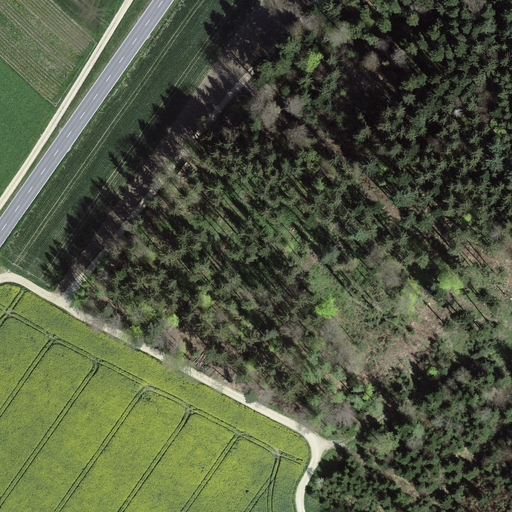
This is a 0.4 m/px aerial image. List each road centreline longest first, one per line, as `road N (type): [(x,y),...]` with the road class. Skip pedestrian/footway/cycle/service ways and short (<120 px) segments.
road 1 (track): [(297,511),(295,495),(312,455),(303,436),(28,283),(0,279)]
road 2 (track): [(60,302),(337,0)]
road 3 (secondary): [(0,232),(163,0)]
road 4 (track): [(129,0),(0,202)]
road 5 (track): [(312,444),(511,343)]
